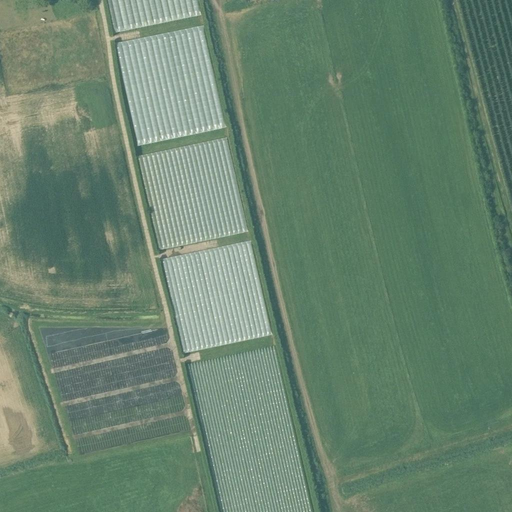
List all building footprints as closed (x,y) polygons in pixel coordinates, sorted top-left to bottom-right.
[(105,0),(114,37),(202,18),(197,0),(105,0)] [(116,47),(138,150),(226,131),(204,28),(116,47)] [(138,159),(158,254),(248,235),(225,141),(138,159)] [(163,262),(184,356),(273,337),(250,243),(163,262)] [(187,364),(220,511),(312,511),(275,347),(187,364)]
